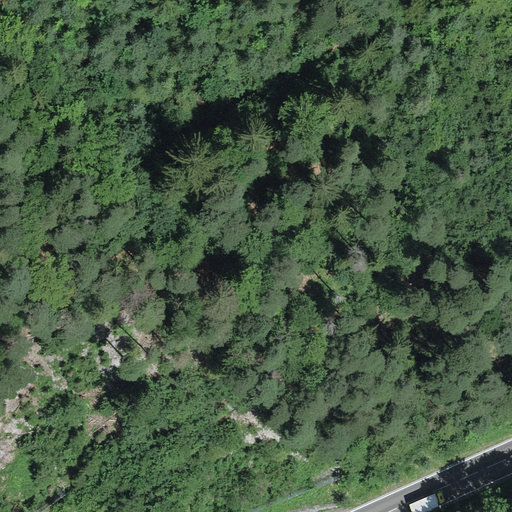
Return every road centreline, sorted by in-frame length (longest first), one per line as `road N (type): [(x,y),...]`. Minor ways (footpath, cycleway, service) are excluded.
road 1 (track): [(47,174),(99,177),(172,126),(323,64),(398,0)]
road 2 (secondary): [(511,455),(385,511)]
